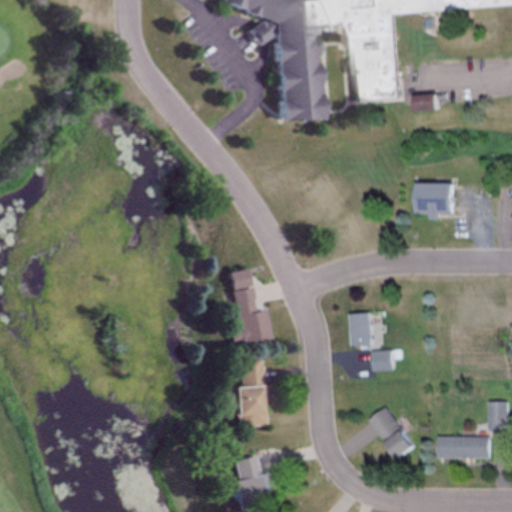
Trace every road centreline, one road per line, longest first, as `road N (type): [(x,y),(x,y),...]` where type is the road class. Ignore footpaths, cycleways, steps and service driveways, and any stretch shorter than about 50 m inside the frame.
road 1 (residential): [(302,284),(249,193),(145,59),(133,0)]
road 2 (residential): [(388,492),(340,467),(326,440),(317,327),(302,284)]
road 3 (residential): [(302,284),(383,258),(511,256)]
road 4 (residential): [(511,496),(388,492)]
